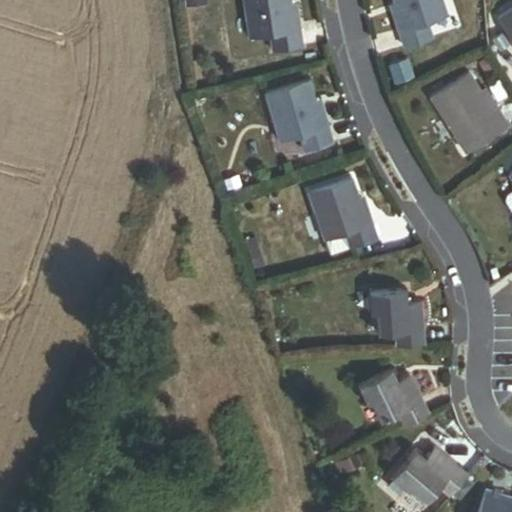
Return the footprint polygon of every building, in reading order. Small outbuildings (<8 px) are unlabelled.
[(246,0),(252,37),(271,35),(273,50),(304,46),(302,29),(296,30),(293,1),(292,0),(246,0)] [(426,21),(446,14),(441,0),(393,0),(394,2),(403,28),(398,30),(404,47),(431,38),(426,21)] [(296,30),(302,29),(298,1),(293,1),(296,30)] [(389,3),(398,30),(403,28),(394,2),(389,3)] [(464,150),(508,124),(500,109),(494,112),(480,88),(469,70),(430,93),(464,150)] [(267,89),(280,139),(302,133),(306,148),(333,141),(329,125),(323,126),(316,100),(310,78),(267,89)] [(494,112),(500,109),(485,85),(480,88),(494,112)] [(323,126),(329,125),(322,98),(316,100),(323,126)] [(238,172),(224,177),(228,191),(243,186),(238,172)] [(308,190),(325,241),(326,240),(330,252),(348,246),(376,237),(371,221),(367,223),(358,196),(351,176),(308,190)] [(367,223),(371,221),(362,194),(358,196),(367,223)] [(264,266),(260,254),(251,257),(256,269),(264,266)] [(398,345),(424,343),(421,299),(408,300),(407,286),(368,289),(369,311),(375,310),(377,330),(397,329),(398,345)] [(404,425),(428,413),(410,375),(398,381),(392,369),(357,386),(366,404),(371,401),(381,420),(398,412),(404,425)] [(451,494),(468,473),(434,445),(426,454),(416,446),(391,476),(407,489),(411,485),(427,498),(439,484),(451,494)] [(341,476),(336,464),(328,467),(334,479),(341,476)] [(461,499),(476,483),(467,476),(453,492),(461,499)] [(511,511),(511,496),(484,488),(475,511),(511,511)]
